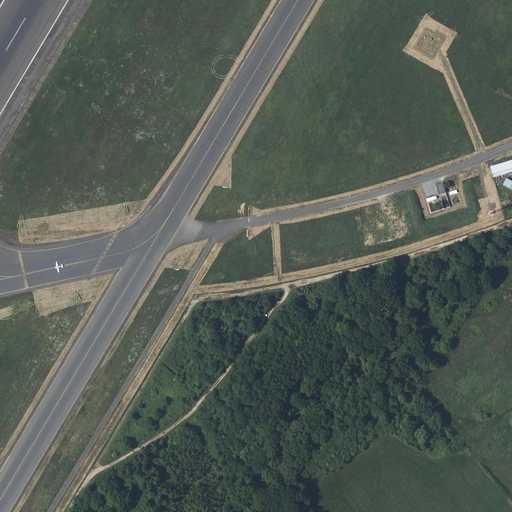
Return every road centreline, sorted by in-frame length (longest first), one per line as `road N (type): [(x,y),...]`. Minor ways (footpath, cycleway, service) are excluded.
road 1 (track): [(67,511),(93,473),(187,416),(290,286),(511,219)]
road 2 (track): [(93,473),(193,300),(290,286)]
